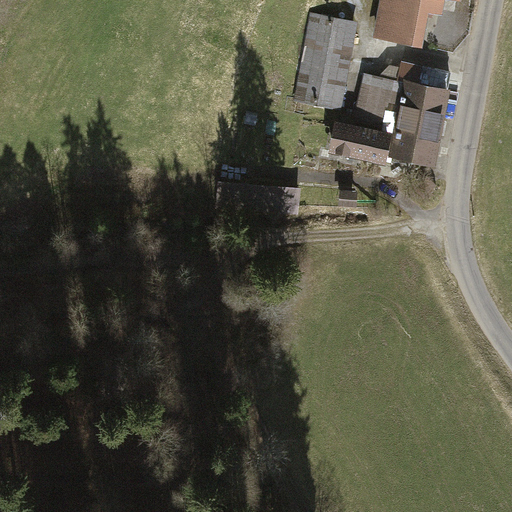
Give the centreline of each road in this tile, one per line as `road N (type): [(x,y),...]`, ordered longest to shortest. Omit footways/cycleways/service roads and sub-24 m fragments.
road 1 (tertiary): [(511,351),(468,277),(458,224),(458,179),(490,0)]
road 2 (track): [(240,253),(0,274)]
road 3 (track): [(192,304),(301,511)]
road 4 (track): [(221,173),(362,182),(390,192),(429,225)]
road 5 (track): [(169,312),(185,347),(193,399),(168,511)]
road 6 (track): [(429,225),(271,242),(240,253)]
road 7 (track): [(169,312),(0,372)]
